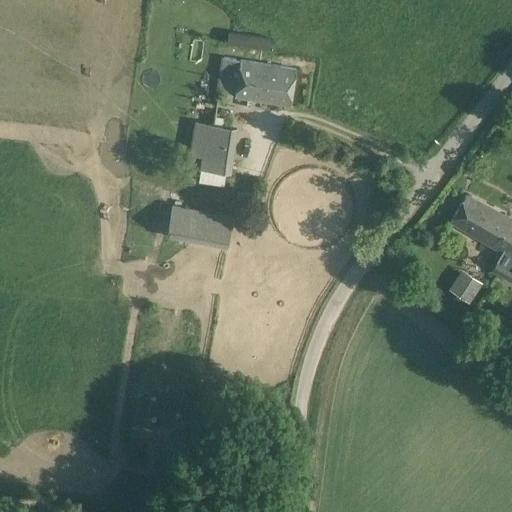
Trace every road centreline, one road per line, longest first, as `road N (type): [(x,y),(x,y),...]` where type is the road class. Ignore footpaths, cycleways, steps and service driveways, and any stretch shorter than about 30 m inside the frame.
road 1 (unclassified): [(294,511),(313,364),(328,316),(511,78)]
road 2 (track): [(119,511),(0,486)]
